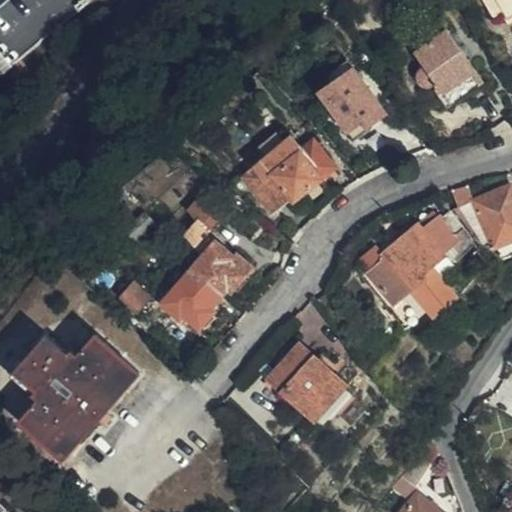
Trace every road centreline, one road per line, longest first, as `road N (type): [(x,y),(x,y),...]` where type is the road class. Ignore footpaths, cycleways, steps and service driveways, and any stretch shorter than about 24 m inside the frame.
road 1 (residential): [(132,456),(346,207),(511,149)]
road 2 (residential): [(142,0),(124,15),(45,148),(0,185)]
road 3 (residential): [(476,511),(454,451),(453,422),(511,328)]
